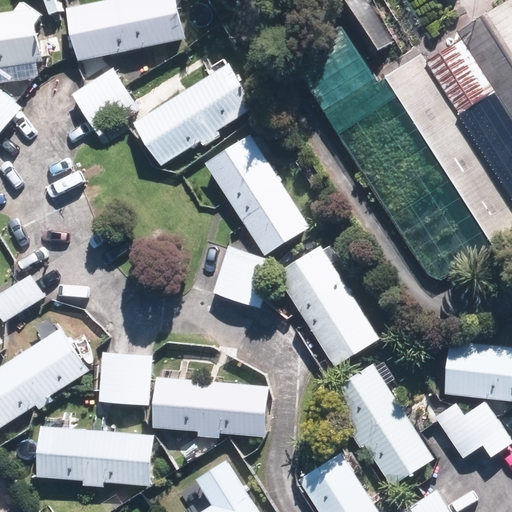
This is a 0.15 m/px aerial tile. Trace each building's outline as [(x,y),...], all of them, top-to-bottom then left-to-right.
[(191,35),(183,0),(100,0),(74,5),(84,56),(191,35)] [(396,38),(374,0),(347,0),(376,49),(396,38)] [(511,0),(506,0),(461,28),(467,37),(430,60),(424,51),(392,72),(498,242),(511,233),(511,0)] [(454,7),(450,0),(411,0),(426,23),(454,7)] [(0,64),(48,58),(41,7),(0,12),(0,64)] [(263,103),(237,60),(140,120),(167,163),(206,139),(209,144),(226,133),(223,128),(263,103)] [(145,106),(119,65),(77,90),(104,132),(145,106)] [(0,136),(27,105),(0,82),(0,136)] [(315,224),(257,132),(213,162),(270,252),(315,224)] [(281,258),(234,243),(218,290),(265,305),(281,258)] [(386,336),(328,243),(281,272),(340,364),(386,336)] [(50,293),(37,272),(0,294),(0,305),(7,318),(50,293)] [(96,367),(68,325),(0,368),(0,427),(1,428),(41,401),(44,406),(58,397),(55,393),(96,367)] [(511,343),(457,338),(451,391),(511,397),(511,343)] [(157,353),(109,349),(105,399),(153,403),(157,353)] [(440,455),(380,360),(335,389),(361,428),(356,431),(365,445),(370,442),(396,483),(440,455)] [(276,383),(163,374),(159,425),(204,429),(203,434),(223,435),(223,430),(272,433),(276,383)] [(511,442),(511,431),(490,399),(471,412),(462,399),(441,413),(469,455),(489,441),(497,452),(511,442)] [(160,432),(48,424),(44,474),(90,477),(89,482),(109,484),(109,479),(157,482),(160,432)] [(387,511),(348,450),(305,478),(327,511),(387,511)] [(266,511),(232,457),(202,477),(217,503),(202,511),(266,511)] [(457,511),(442,488),(403,511),(457,511)]
